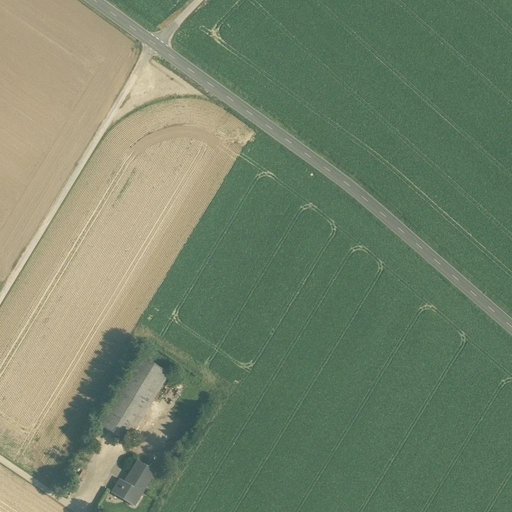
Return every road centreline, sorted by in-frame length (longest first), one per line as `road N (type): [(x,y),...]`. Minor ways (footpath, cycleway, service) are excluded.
road 1 (secondary): [(511,327),(346,183),(93,0)]
road 2 (track): [(198,0),(153,44),(0,299)]
road 3 (track): [(79,511),(115,452),(133,461),(179,388)]
